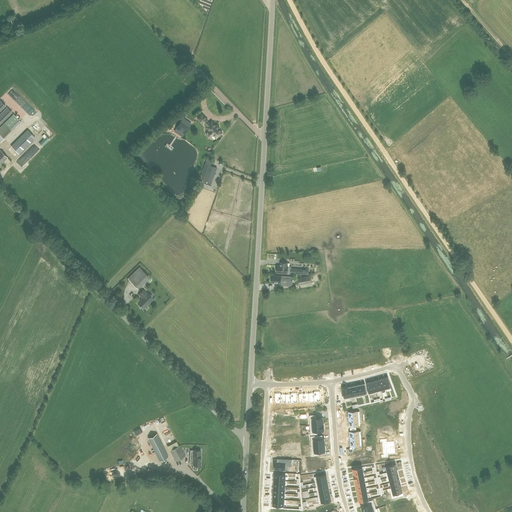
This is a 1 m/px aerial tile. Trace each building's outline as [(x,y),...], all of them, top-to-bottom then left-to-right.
[(7,25),(9,31),(18,27),(18,26),(20,25),(19,21),(17,22),(7,25)] [(14,90),(10,93),(27,110),(31,106),(14,90)] [(7,107),(0,113),(0,122),(11,111),(7,107)] [(14,114),(0,127),(0,134),(4,138),(21,121),(14,114)] [(187,124),(189,122),(185,120),(184,122),(181,121),(177,127),(184,133),(189,126),(187,124)] [(221,131),(212,122),(210,124),(210,123),(206,127),(209,130),(208,131),(207,131),(207,132),(207,133),(207,134),(207,135),(208,136),(209,136),(210,136),(211,136),(212,136),(213,134),(216,138),(220,134),(219,133),(221,131)] [(19,153),(35,137),(28,130),(11,146),(19,153)] [(44,134),(43,135),(42,136),(44,138),(39,143),(42,146),(49,139),(46,136),(44,134)] [(35,145),(23,158),(29,163),(41,151),(35,145)] [(213,177),(214,177),(215,175),(215,174),(217,168),(208,165),(205,163),(199,178),(203,179),(211,182),(213,177)] [(7,174),(12,180),(21,172),(18,169),(19,167),(17,165),(7,174)] [(287,266),(287,263),(281,262),(280,266),(277,266),(277,272),(287,273),(288,266),(287,266)] [(136,287),(148,276),(139,267),(128,278),(136,287)] [(291,281),(292,276),(281,276),(281,275),(272,275),(272,282),(281,283),(288,283),(288,280),(291,281)] [(313,285),(311,276),(305,277),(305,276),(298,277),(299,285),(300,285),(300,287),(313,285)] [(142,298),(138,303),(141,306),(140,307),(142,308),(143,308),(144,308),(154,299),(147,292),(147,293),(144,290),(139,294),(142,298)] [(388,376),(383,378),(386,388),(386,390),(392,388),(388,376)] [(383,378),(377,379),(380,389),(386,388),(383,378)] [(377,379),(372,381),(374,391),(375,393),(380,391),(380,389),(377,379)] [(372,381),(366,382),(369,392),(374,391),(372,381)] [(357,411),(348,412),(349,419),(360,418),(364,418),(363,408),(357,408),(357,411)] [(323,423),(323,417),(316,418),(316,414),(309,415),(310,424),(324,424),(324,423),(323,423)] [(277,419),(277,425),(291,425),(291,419),(291,416),(285,416),(285,419),(277,419)] [(381,418),(380,421),(381,421),(381,427),(394,428),(394,421),(387,421),(387,418),(381,418)] [(324,429),(324,424),(310,424),(311,434),(317,434),(317,431),(324,430),(324,429)] [(276,429),(277,429),(277,431),(284,431),(284,434),(290,435),(291,431),(291,425),(277,425),(277,426),(277,429),(276,429)] [(380,433),(380,437),(386,437),(386,434),(394,434),(394,428),(381,427),(381,433),(380,433)] [(148,438),(159,461),(168,456),(157,434),(148,438)] [(325,444),(324,438),(323,438),(318,438),(317,435),(311,436),(312,445),(325,444)] [(276,441),(276,447),(290,448),(290,442),(290,439),(284,438),(284,441),(276,441)] [(386,439),(380,440),(380,443),(382,443),(383,449),(394,448),(394,441),(387,442),(386,439)] [(326,450),(326,446),(325,446),(325,444),(312,445),(312,455),(319,455),(318,451),(325,451),(325,450),(326,450)] [(170,450),(175,461),(185,456),(180,445),(170,450)] [(276,447),(276,453),(283,453),(283,457),(289,458),(289,454),(290,448),(276,447)] [(383,455),(381,455),(382,459),(388,458),(388,455),(395,454),(394,448),(383,449),(383,455)] [(200,457),(200,450),(194,450),(194,451),(190,451),(189,464),(200,465),(201,457),(200,457)] [(275,462),(275,469),(285,470),(285,465),(291,466),(292,459),(282,458),(282,462),(275,462)] [(396,463),(386,466),(387,471),(397,469),(396,463)] [(387,471),(386,472),(387,477),(389,477),(399,474),(397,469),(387,471)] [(399,474),(389,477),(390,483),(400,480),(399,474)] [(400,480),(390,483),(392,488),(402,486),(400,480)] [(392,488),(390,489),(391,494),(403,491),(402,486),(392,488)] [(399,498),(391,502),(392,505),(395,504),(397,509),(409,504),(406,498),(400,501),(399,498)] [(361,506),(363,511),(364,511),(376,508),(373,499),(367,501),(368,504),(361,506)]
